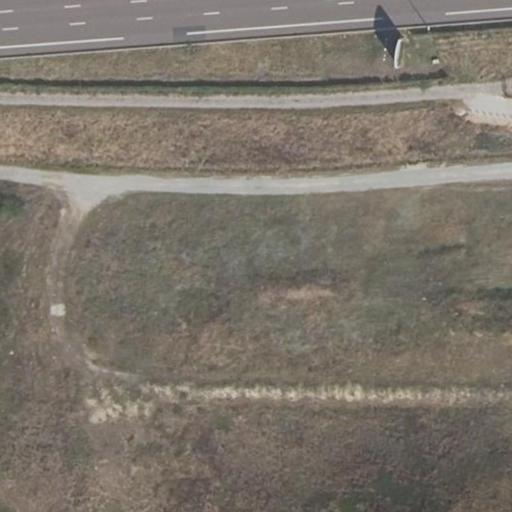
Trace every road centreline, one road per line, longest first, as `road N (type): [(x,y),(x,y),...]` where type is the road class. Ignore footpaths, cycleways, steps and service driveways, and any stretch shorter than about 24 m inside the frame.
road 1 (track): [(511,172),(95,188),(0,176)]
road 2 (primary): [(0,14),(191,0)]
